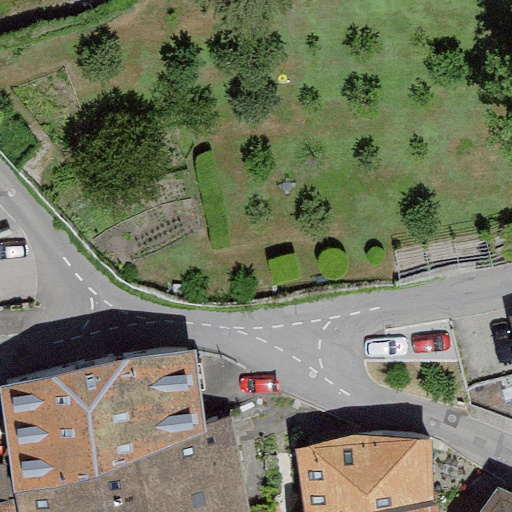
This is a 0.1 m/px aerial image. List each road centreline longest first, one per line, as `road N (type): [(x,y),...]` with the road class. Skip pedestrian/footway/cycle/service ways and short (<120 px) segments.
road 1 (residential): [(511,443),(365,383),(263,321)]
road 2 (residential): [(263,321),(440,299),(511,280)]
road 3 (residential): [(100,300),(263,321)]
road 4 (residential): [(0,181),(100,300)]
